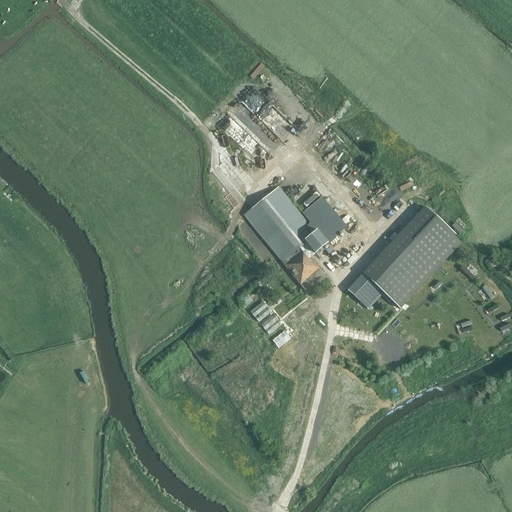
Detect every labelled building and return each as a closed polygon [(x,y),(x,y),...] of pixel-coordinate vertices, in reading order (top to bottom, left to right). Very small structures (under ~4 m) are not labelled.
[(260,76),(245,89),(296,149),(308,139),(270,94),(277,88),(274,85),(278,81),(274,76),(266,83),(260,76)] [(313,231),(277,190),(246,215),(239,220),(255,240),(261,235),(283,263),(282,264),(306,292),(326,275),(321,269),(315,262),(311,258),(330,242),(346,229),(334,214),(313,231)] [(331,193),(304,218),(314,229),(341,203),(331,193)] [(425,208),(348,291),(369,310),(384,294),(401,310),(463,243),(459,239),(448,229),(425,208)] [(247,294),(239,301),(246,308),(253,302),(247,294)] [(251,312),(260,322),(272,312),(264,301),(251,312)] [(270,335),(283,324),(275,314),(262,325),(270,335)] [(505,336),(511,332),(511,327),(510,323),(501,328),(505,336)] [(285,331),(273,341),(279,349),(291,339),(285,331)]
